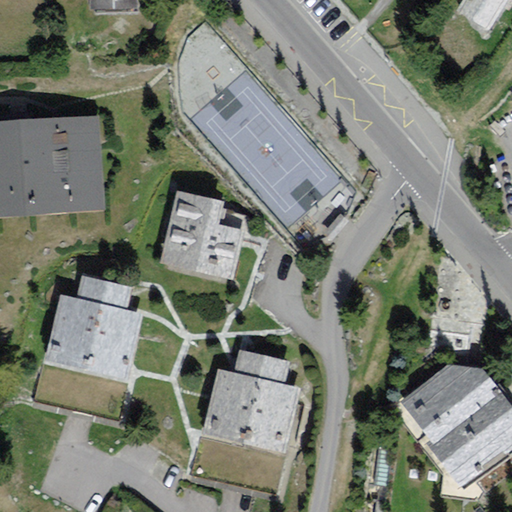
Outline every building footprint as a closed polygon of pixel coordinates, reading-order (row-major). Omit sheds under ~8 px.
[(129,0),(80,0),(81,13),(130,12),(129,0)] [(500,0),(458,0),(449,16),(480,34),(500,0)] [(92,118),(0,125),(0,217),(99,210),(92,118)] [(240,212),(172,198),(157,267),(225,282),(240,212)] [(125,293),(77,282),(72,304),(55,302),(30,406),(114,423),(135,322),(119,318),(125,293)] [(284,368),(235,357),(230,379),(212,375),(186,482),(270,500),(293,394),(280,392),(284,368)] [(445,368),(394,408),(455,494),(511,453),(511,419),(477,371),(445,368)]
